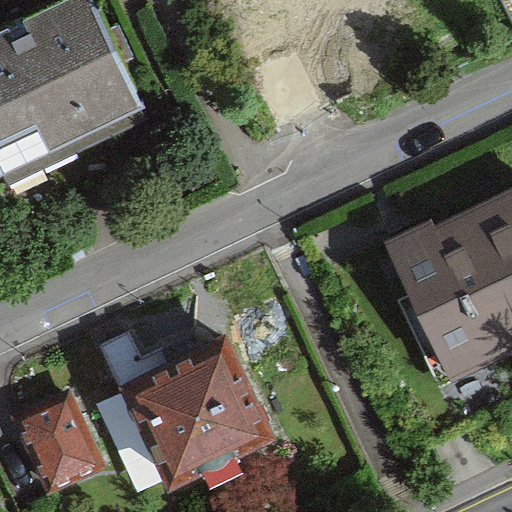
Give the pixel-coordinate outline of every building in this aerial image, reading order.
[(41,0),(0,19),(0,167),(3,173),(149,105),(99,0),(41,0)] [(302,0),(313,24),(366,0),(302,0)] [(511,182),(397,239),(468,383),(511,361),(511,182)] [(237,325),(130,378),(177,473),(284,420),(237,325)] [(75,386),(19,408),(49,484),(105,462),(75,386)]
